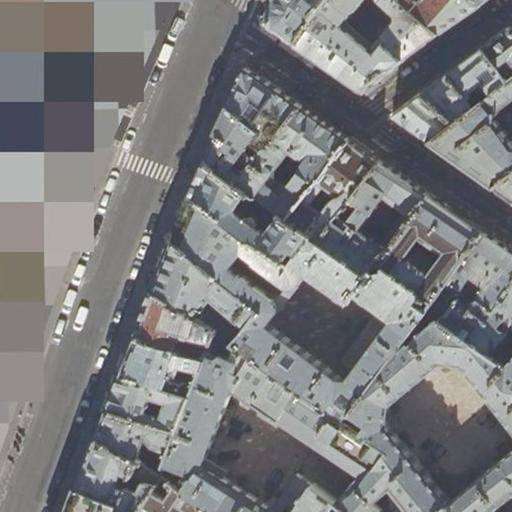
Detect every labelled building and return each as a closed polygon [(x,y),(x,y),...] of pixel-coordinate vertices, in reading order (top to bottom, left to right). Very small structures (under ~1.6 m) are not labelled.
[(0,0),(0,423),(20,367),(52,280),(51,280),(104,134),(139,53),(162,0),(0,0)] [(281,33),(298,45),(332,0),(274,0),(266,19),(266,22),(281,33)] [(332,0),(298,45),(320,61),(363,92),(412,55),(432,40),(442,33),(402,0),(332,0)] [(402,0),(442,33),(459,21),(483,3),(480,0),(402,0)] [(499,36),(485,46),(511,79),(511,28),(510,27),(499,36)] [(159,34),(156,33),(148,53),(151,54),(159,54),(164,41),(159,34)] [(458,66),(423,93),(460,119),(480,104),(474,98),(476,96),(476,93),(475,90),(480,86),(489,97),(511,80),(511,79),(485,46),(458,66)] [(239,85),(231,105),(265,128),(249,150),(260,157),(303,106),(287,95),(264,79),(247,67),(239,85)] [(480,104),(460,119),(432,141),(469,167),(497,187),(511,175),(511,80),(489,97),(480,104)] [(417,130),(432,141),(460,119),(423,93),(414,100),(395,114),(417,130)] [(222,125),(207,159),(240,182),(260,157),(249,150),(265,128),(231,105),(222,125)] [(240,182),(290,217),(350,139),(326,122),(303,106),(260,157),(240,182)] [(366,150),(350,139),(290,217),(315,235),(321,240),(382,161),(366,150)] [(195,186),(193,191),(292,265),(315,235),(290,217),(240,182),(207,159),(195,186)] [(370,276),(381,260),(431,195),(404,176),(382,161),(321,240),(370,276)] [(506,193),(511,197),(511,175),(497,187),(506,193)] [(315,235),(292,265),(193,191),(183,215),(173,237),(260,309),(235,342),(235,343),(348,419),(437,301),(381,260),(370,276),(321,240),(315,235)] [(381,260),(437,301),(486,233),(458,213),(431,195),(381,260)] [(511,250),(507,247),(486,233),(437,301),(450,312),(467,291),(497,312),(511,289),(511,250)] [(235,342),(260,309),(173,237),(170,245),(153,290),(218,330),(235,342)] [(511,289),(497,312),(467,291),(450,312),(437,301),(348,419),(391,448),(362,487),(385,509),(387,511),(490,511),(496,508),(496,509),(505,502),(511,496),(511,289)] [(142,317),(136,335),(176,349),(181,335),(202,341),(202,342),(199,343),(197,350),(185,346),(183,351),(206,359),(218,330),(153,290),(152,290),(142,317)] [(235,343),(235,342),(218,330),(206,359),(207,359),(194,396),(181,429),(163,475),(164,476),(178,484),(222,511),(296,511),(316,485),(304,476),(298,476),(281,501),(269,506),(215,472),(214,472),(203,465),(234,386),(355,467),(349,476),(356,483),(340,501),(355,511),(381,511),(385,509),(362,487),(391,448),(348,419),(235,343)] [(134,339),(123,371),(194,396),(207,359),(206,359),(183,351),(176,349),(136,335),(134,339)] [(116,390),(109,409),(151,421),(151,420),(181,429),(194,396),(123,371),(121,376),(116,390)] [(106,418),(99,435),(138,457),(163,475),(181,429),(151,420),(151,421),(109,409),(107,413),(106,418)] [(93,433),(99,435),(106,418),(100,416),(93,433)] [(99,435),(90,460),(81,486),(82,487),(82,488),(124,500),(120,511),(141,511),(156,489),(164,476),(163,475),(138,457),(99,435)] [(222,511),(178,484),(170,497),(156,489),(141,511),(222,511)] [(296,511),(355,511),(340,501),(316,485),(296,511)] [(120,511),(124,500),(82,488),(73,511),(120,511)]
